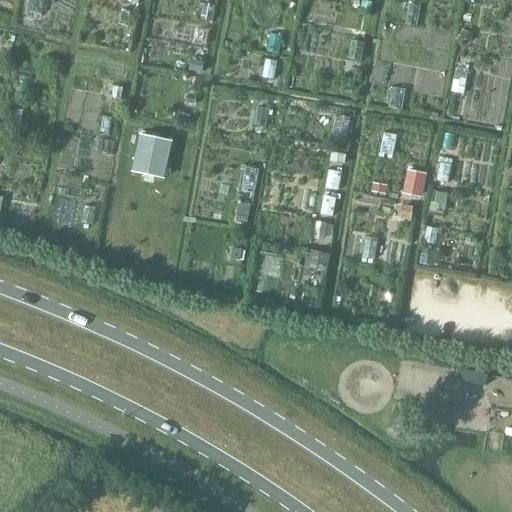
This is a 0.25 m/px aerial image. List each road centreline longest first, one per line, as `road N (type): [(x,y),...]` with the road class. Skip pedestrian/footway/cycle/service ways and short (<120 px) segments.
road 1 (secondary): [(403,511),(255,410),(0,290)]
road 2 (secondary): [(0,352),(159,426),(298,511)]
